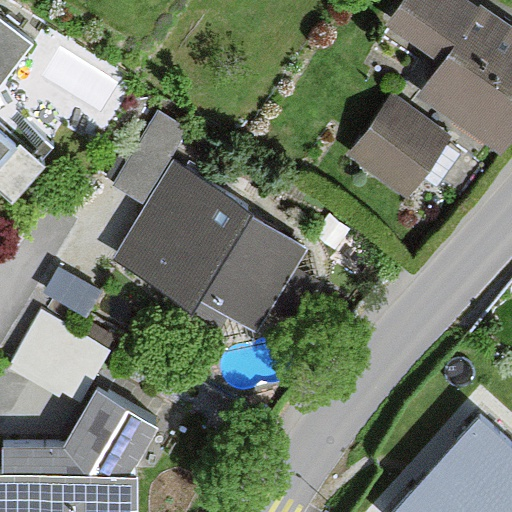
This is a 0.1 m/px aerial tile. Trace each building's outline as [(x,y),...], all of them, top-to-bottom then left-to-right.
[(495,168),(511,144),(511,45),(446,0),(402,0),(370,46),(421,81),(405,105),(495,168)] [(0,164),(24,138),(0,117),(0,77),(30,44),(0,16),(0,164)] [(401,215),(443,160),(383,113),(341,168),(401,215)] [(261,324),(305,238),(168,168),(124,254),(261,324)] [(80,391),(109,333),(41,299),(12,357),(80,391)] [(0,511),(135,511),(137,445),(154,413),(101,378),(65,444),(0,443),(0,511)] [(511,511),(511,438),(469,394),(366,494),(383,511),(511,511)]
